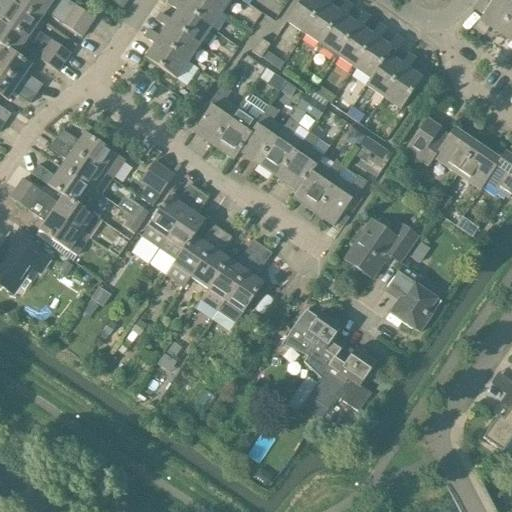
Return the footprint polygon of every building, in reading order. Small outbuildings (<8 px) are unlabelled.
[(45,24),(11,0),(0,16),(0,18),(65,63),(72,53),(39,31),(45,24)] [(89,28),(48,0),(11,0),(45,24),(45,23),(42,20),(47,13),(83,37),(89,28)] [(48,0),(89,28),(95,19),(67,0),(48,0)] [(111,0),(122,7),(124,8),(129,0),(111,0)] [(212,28),(181,7),(183,4),(177,0),(170,0),(168,4),(178,11),(172,20),(170,23),(201,45),(212,28)] [(206,0),(185,0),(183,4),(181,7),(212,28),(223,12),(206,0)] [(206,0),(223,12),(231,0),(206,0)] [(323,1),(322,0),(302,0),(287,22),(306,34),(327,3),(323,1)] [(323,0),(323,1),(327,3),(306,34),(322,46),(343,15),(340,12),(330,6),(333,0),(323,0)] [(480,20),(500,34),(511,15),(511,0),(480,0),(474,9),(483,15),(480,20)] [(343,15),(322,46),(339,57),(360,26),(357,23),(347,17),(354,7),(347,2),(340,12),(343,15)] [(201,45),(170,23),(172,20),(161,13),(157,20),(167,27),(160,38),(159,40),(189,61),(201,45)] [(360,26),(339,57),(355,68),(376,37),(373,35),(364,29),(371,18),(363,13),(357,23),(360,26)] [(511,15),(500,34),(511,41),(511,15)] [(2,44),(18,55),(23,48),(59,72),(65,63),(0,18),(0,44),(2,45),(2,44)] [(373,35),(376,37),(355,68),(371,80),(372,80),(388,55),(389,56),(394,49),(380,40),(387,30),(380,25),(373,35)] [(189,61),(159,40),(160,38),(150,30),(145,37),(155,44),(146,58),(177,79),(189,61)] [(393,50),(396,52),(404,41),(397,36),(390,46),(394,49),(393,50)] [(261,38),(252,51),(261,58),(271,45),(261,38)] [(2,45),(0,48),(0,69),(36,94),(43,84),(26,73),(32,65),(18,55),(2,44),(2,45)] [(281,68),(285,62),(268,50),(263,56),(281,68)] [(406,67),(385,98),(402,110),(423,79),(410,70),(417,59),(409,54),(402,65),(406,67)] [(389,56),(388,55),(372,80),(371,80),(367,86),(385,98),(406,67),(402,65),(389,56)] [(238,65),(229,78),(238,84),(247,71),(238,65)] [(36,94),(0,69),(0,94),(0,95),(0,94),(0,95),(8,101),(14,92),(30,103),(36,94)] [(273,77),(268,84),(279,91),(283,84),(273,77)] [(290,99),(296,90),(287,84),(281,92),(290,99)] [(245,102),(245,101),(239,110),(225,101),(231,92),(222,86),(209,105),(212,107),(194,132),(214,146),(215,145),(245,102)] [(0,94),(0,95),(0,94),(0,120),(4,123),(11,113),(0,106),(0,94)] [(326,108),(306,94),(298,105),(300,106),(308,111),(318,119),(326,108)] [(245,102),(215,145),(214,146),(234,160),(240,151),(258,124),(264,116),(253,108),(253,107),(245,102)] [(258,124),(240,151),(259,164),(283,128),(273,122),(279,113),(270,107),(264,116),(258,124)] [(457,175),(477,145),(478,144),(455,128),(450,136),(441,130),(442,129),(428,119),(407,152),(430,167),(435,160),(457,175)] [(278,178),(302,145),(303,142),(293,135),(299,126),(290,120),(284,129),(283,128),(259,164),(278,178)] [(297,191),(298,190),(298,191),(323,156),(312,149),(318,140),(324,131),(315,126),(303,142),(302,145),(278,178),(297,191)] [(57,139),(113,178),(125,161),(85,133),(80,141),(63,130),(57,139)] [(350,136),(351,142),(357,146),(364,137),(354,130),(350,136)] [(361,147),(371,154),(378,145),(366,137),(360,146),(361,147)] [(101,195),(113,178),(57,139),(50,149),(67,160),(61,168),(101,195)] [(478,144),(477,145),(457,175),(480,191),(501,160),(478,144)] [(511,156),(506,153),(501,160),(480,191),(481,191),(486,183),(509,198),(511,193),(511,156)] [(298,190),(297,191),(299,192),(294,198),(314,211),(338,176),(339,177),(345,168),(336,162),(334,164),(323,156),(298,191),(298,190)] [(155,161),(141,181),(148,186),(160,194),(174,174),(155,161)] [(101,195),(61,168),(56,176),(39,165),(33,174),(64,196),(64,195),(79,207),(80,206),(90,212),(101,195)] [(352,186),(339,177),(338,176),(314,211),(335,226),(336,224),(343,214),(352,200),(354,202),(367,183),(358,177),(352,186)] [(90,212),(80,206),(79,207),(64,195),(64,196),(59,203),(23,179),(17,188),(83,233),(95,216),(90,212)] [(190,202),(198,191),(190,185),(185,193),(186,199),(190,202)] [(140,198),(153,207),(161,195),(160,194),(148,186),(140,198)] [(83,233),(17,188),(10,198),(46,222),(40,230),(77,256),(90,238),(83,233)] [(169,269),(183,249),(184,250),(194,235),(195,236),(205,221),(197,215),(202,208),(202,209),(209,199),(198,191),(190,202),(191,203),(188,208),(186,208),(152,258),(169,269)] [(443,212),(452,198),(445,193),(436,207),(443,212)] [(152,258),(186,208),(170,197),(136,247),(152,258)] [(139,206),(132,216),(143,223),(150,213),(149,212),(139,206)] [(349,218),(343,214),(336,224),(342,228),(349,218)] [(143,223),(132,216),(132,217),(125,226),(135,233),(136,233),(143,223)] [(479,229),(462,218),(457,227),(473,238),(479,229)] [(370,224),(347,257),(374,276),(388,255),(401,264),(419,237),(397,221),(387,235),(370,224)] [(214,224),(209,231),(210,237),(215,241),(222,230),(214,224)] [(222,246),(228,244),(233,237),(222,230),(215,241),(222,246)] [(211,246),(195,236),(194,235),(184,250),(183,249),(169,269),(170,270),(167,275),(183,286),(211,246)] [(14,236),(0,256),(0,285),(12,293),(30,267),(38,272),(47,259),(14,236)] [(225,300),(245,270),(262,246),(254,240),(244,255),(237,265),(228,258),(208,289),(225,300)] [(430,249),(422,244),(412,258),(420,264),(430,249)] [(208,289),(228,258),(211,246),(183,286),(185,288),(191,278),(208,289)] [(245,270),(225,300),(226,301),(218,312),(236,324),(264,283),(247,271),(251,265),(256,269),(263,268),(273,253),(262,246),(245,270)] [(66,278),(73,267),(64,261),(57,272),(66,278)] [(403,266),(386,292),(399,301),(391,313),(420,333),(433,314),(430,312),(438,300),(417,285),(422,279),(403,266)] [(308,356),(327,369),(337,355),(338,355),(345,344),(344,344),(343,346),(333,340),(342,326),(322,312),(318,318),(308,311),(310,309),(309,309),(304,314),(302,315),(300,318),(299,320),(282,344),(283,345),(285,342),(298,348),(309,355),(308,356)] [(103,332),(109,336),(117,325),(111,321),(103,332)] [(139,321),(132,331),(138,335),(138,336),(146,326),(139,321)] [(174,343),(167,353),(174,358),(181,348),(174,343)] [(345,344),(338,355),(337,355),(327,369),(321,378),(340,390),(336,397),(360,412),(373,394),(362,386),(377,362),(356,348),(353,353),(344,347),(345,344)] [(287,405),(298,412),(317,384),(307,377),(287,405)] [(511,397),(507,394),(500,405),(510,412),(505,420),(499,416),(483,439),(503,453),(511,439),(511,397)] [(280,410),(271,424),(281,431),(291,417),(280,410)] [(244,458),(238,468),(246,473),(253,464),(244,458)]
